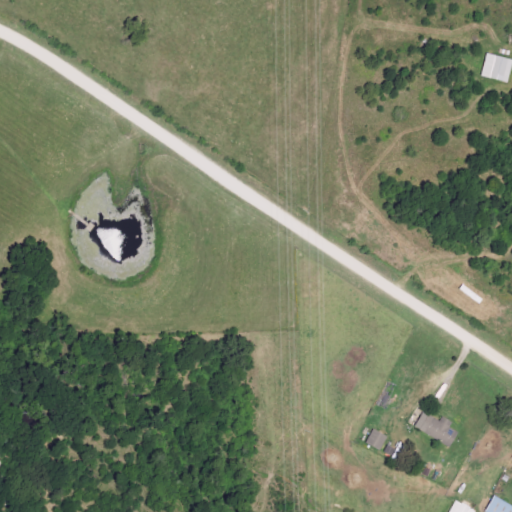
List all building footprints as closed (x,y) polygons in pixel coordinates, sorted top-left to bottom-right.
[(507,83),(511,60),(485,55),(480,78),(507,83)] [(451,423),(441,417),(438,421),(421,412),(412,428),(449,447),(457,432),(448,428),(451,423)] [(381,451),(386,437),(371,430),(365,444),(381,451)] [(483,511),(511,511),(511,507),(493,496),(483,511)] [(473,511),(474,511),(454,501),(448,511),(473,511)]
